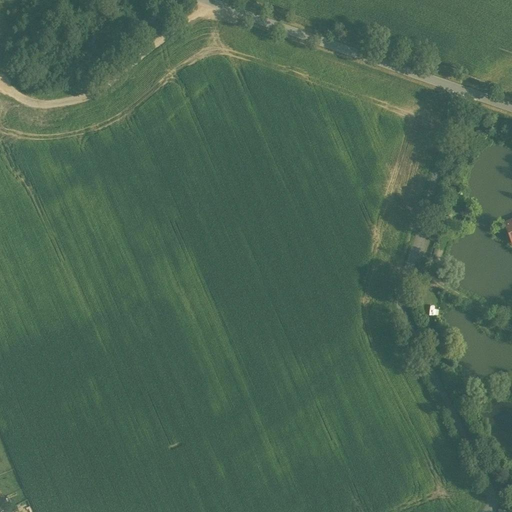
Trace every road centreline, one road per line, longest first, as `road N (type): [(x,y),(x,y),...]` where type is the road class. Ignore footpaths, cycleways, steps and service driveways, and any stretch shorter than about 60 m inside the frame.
road 1 (residential): [(461,89),(403,307),(484,477),(484,511)]
road 2 (tertiary): [(204,0),(461,89)]
road 3 (track): [(198,0),(95,91),(35,107),(0,82)]
